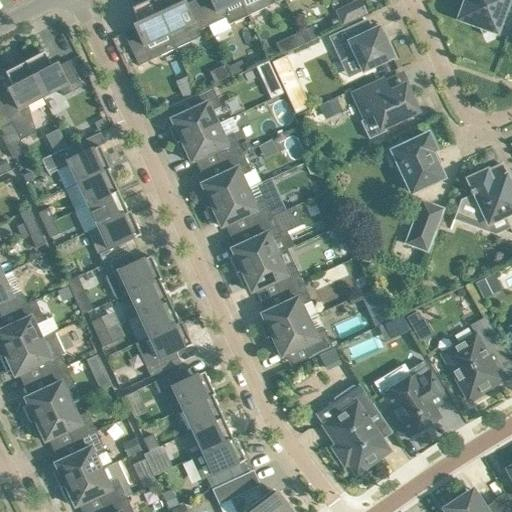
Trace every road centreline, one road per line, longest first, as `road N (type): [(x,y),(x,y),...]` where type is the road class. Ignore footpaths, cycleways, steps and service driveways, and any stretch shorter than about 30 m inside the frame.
road 1 (residential): [(337,511),(251,384),(82,0)]
road 2 (residential): [(511,112),(487,120),(458,104),(409,0)]
road 3 (residential): [(379,511),(511,423)]
